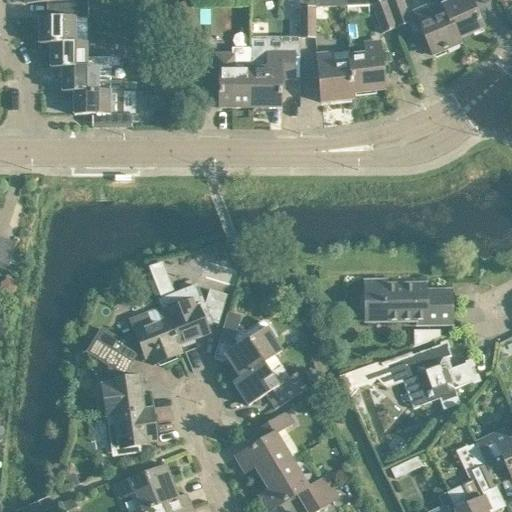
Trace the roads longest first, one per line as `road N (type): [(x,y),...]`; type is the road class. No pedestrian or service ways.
road 1 (unclassified): [(22,157),(384,149),(426,141),(478,100)]
road 2 (residential): [(22,157),(23,89),(0,26)]
